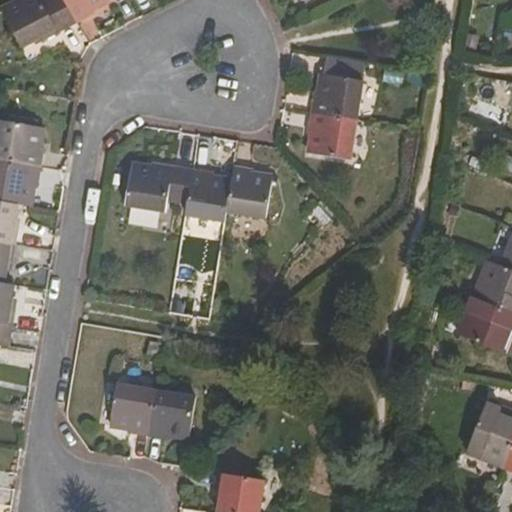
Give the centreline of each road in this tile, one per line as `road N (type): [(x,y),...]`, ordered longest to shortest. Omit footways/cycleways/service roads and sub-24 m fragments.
road 1 (residential): [(72,480),(42,444),(99,96),(162,55)]
road 2 (residential): [(162,55),(162,71),(185,101),(221,104),(248,77),(246,43),(227,23),(197,18),(166,42)]
